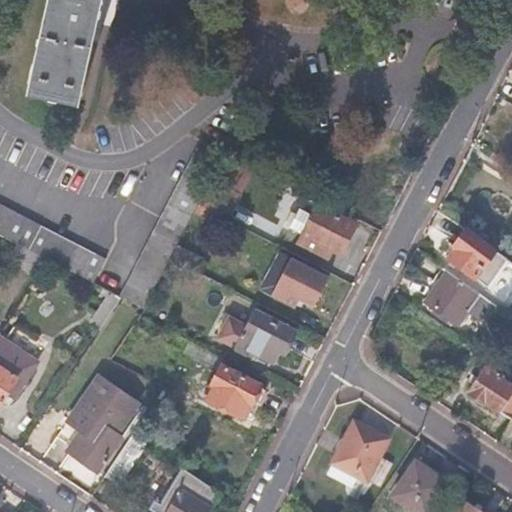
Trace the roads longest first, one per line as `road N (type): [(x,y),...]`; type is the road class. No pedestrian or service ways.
road 1 (residential): [(341,359),(511,27)]
road 2 (residential): [(511,476),(341,359)]
road 3 (residential): [(262,511),(341,359)]
